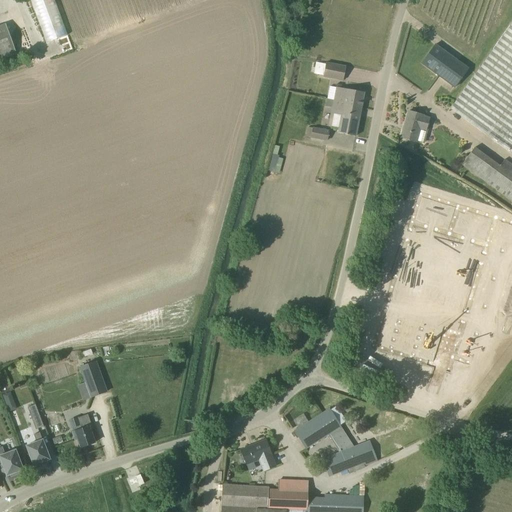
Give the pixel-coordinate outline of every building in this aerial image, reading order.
[(54,0),(30,0),(46,43),(67,35),(54,0)] [(511,23),(450,109),(511,153),(511,23)] [(455,88),(469,69),(435,44),(421,64),(455,88)] [(343,80),(346,67),(326,63),(323,77),(343,80)] [(336,88),(334,100),(344,102),(343,104),(361,107),(364,93),(336,87),(336,88)] [(331,127),(339,129),(338,133),(355,136),(361,107),(343,104),(344,102),(334,100),(332,106),(332,110),(332,114),(333,114),(331,127)] [(422,143),(426,132),(424,131),(428,117),(408,111),(401,138),(415,142),(415,141),(422,143)] [(313,128),(308,127),(306,136),(311,137),(327,140),(329,131),(313,128)] [(500,166),(475,148),(462,165),(511,201),(511,164),(505,160),(500,166)] [(277,180),(283,159),(278,158),(279,156),(277,155),(273,154),(267,175),(266,177),(277,180)] [(419,193),(373,347),(450,370),(497,217),(419,193)] [(107,392),(96,360),(79,367),(84,383),(90,398),(107,392)] [(2,394),(6,405),(14,402),(10,391),(2,394)] [(36,429),(43,426),(35,404),(27,406),(36,429)] [(363,463),(376,458),(370,441),(354,447),(330,409),(294,431),(299,440),(306,449),(328,435),(340,453),(322,459),(329,477),(347,470),(349,474),(365,468),(363,463)] [(81,447),(94,443),(89,426),(91,425),(88,414),(69,420),(74,432),(72,432),(75,440),(78,439),(81,447)] [(38,466),(47,463),(46,460),(50,459),(39,432),(34,434),(36,442),(26,446),(33,465),(37,464),(38,466)] [(276,464),(266,440),(240,450),(243,457),(241,457),(240,458),(239,460),(240,462),(241,463),(243,463),(245,462),(245,464),(258,459),(262,470),(276,464)] [(5,454),(2,446),(0,447),(0,458),(7,476),(10,474),(11,476),(20,473),(19,471),(23,469),(15,450),(5,454)] [(406,450),(390,458),(393,463),(409,455),(406,450)] [(355,474),(338,478),(340,484),(356,479),(355,474)] [(308,480),(278,479),(278,490),(269,489),(269,488),(223,485),(221,511),(363,511),(364,496),(324,494),(324,498),(307,497),(308,480)]
